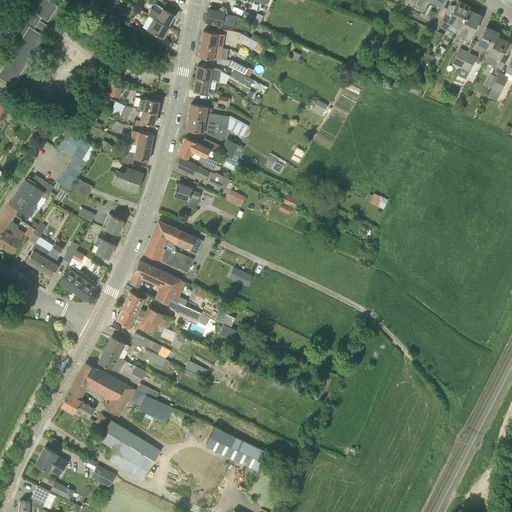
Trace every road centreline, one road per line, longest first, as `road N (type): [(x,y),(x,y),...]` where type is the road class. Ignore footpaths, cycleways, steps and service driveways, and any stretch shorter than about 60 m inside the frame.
road 1 (secondary): [(93,326),(147,210),(195,0)]
road 2 (secondary): [(0,507),(93,326)]
